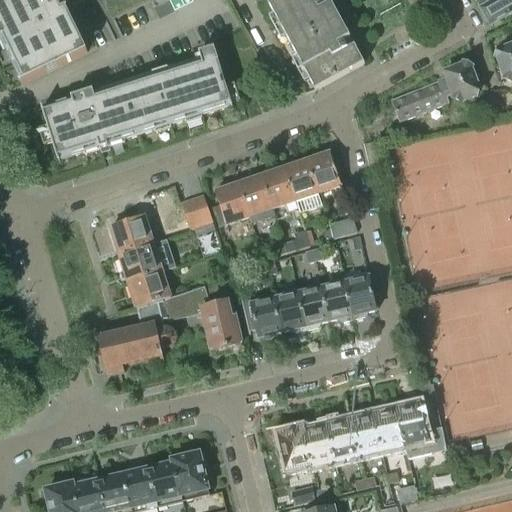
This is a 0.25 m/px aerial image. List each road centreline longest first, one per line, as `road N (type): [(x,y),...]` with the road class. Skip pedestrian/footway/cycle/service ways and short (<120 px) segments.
road 1 (residential): [(337,100),(388,331),(386,356),(376,365),(227,399)]
road 2 (residential): [(16,222),(337,100)]
road 3 (residential): [(86,431),(16,222)]
road 4 (residential): [(337,100),(468,35),(448,0)]
road 5 (residential): [(227,399),(86,431)]
